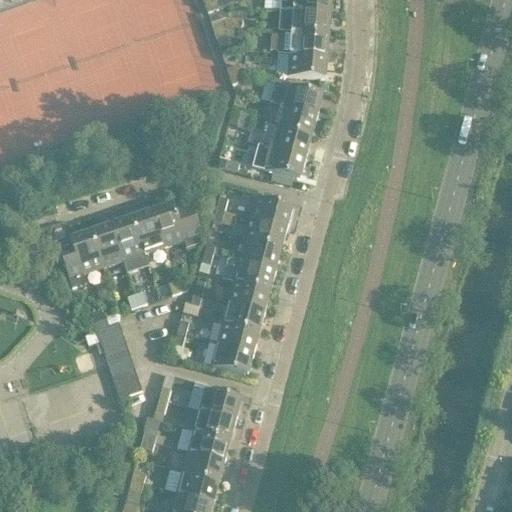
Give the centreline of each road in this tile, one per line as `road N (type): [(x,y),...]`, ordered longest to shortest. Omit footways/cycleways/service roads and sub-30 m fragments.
road 1 (tertiary): [(369,511),(505,1)]
road 2 (residential): [(61,220),(207,173),(326,207)]
road 3 (residential): [(359,0),(360,66),(326,207)]
road 4 (residential): [(326,207),(274,399)]
road 5 (residential): [(274,399),(162,367),(153,318)]
road 6 (residential): [(478,511),(511,390)]
